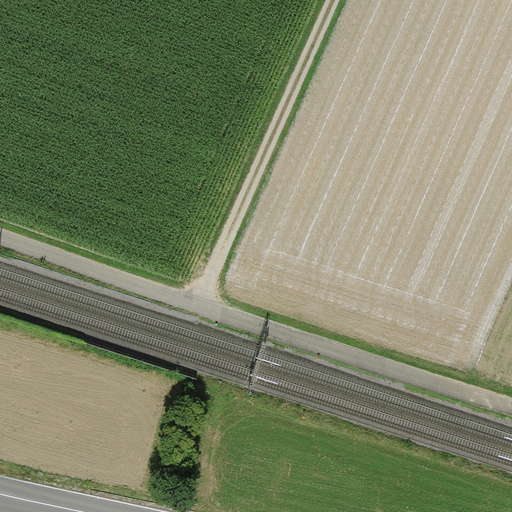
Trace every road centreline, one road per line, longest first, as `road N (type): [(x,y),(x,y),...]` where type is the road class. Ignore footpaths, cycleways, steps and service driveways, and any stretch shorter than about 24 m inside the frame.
road 1 (track): [(0,238),(511,404)]
road 2 (track): [(196,306),(333,0)]
